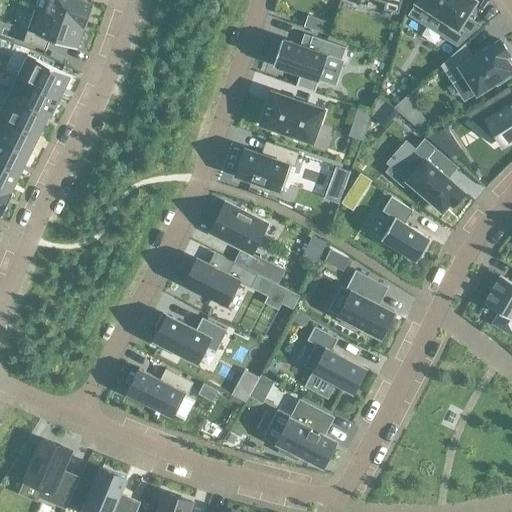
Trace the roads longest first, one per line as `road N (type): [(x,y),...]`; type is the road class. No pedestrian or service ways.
road 1 (residential): [(78,416),(201,180),(259,0)]
road 2 (residential): [(0,315),(24,238),(97,105),(132,0)]
road 3 (residential): [(338,511),(78,416)]
road 4 (residential): [(438,311),(342,511)]
road 5 (residential): [(511,196),(468,251),(438,311)]
